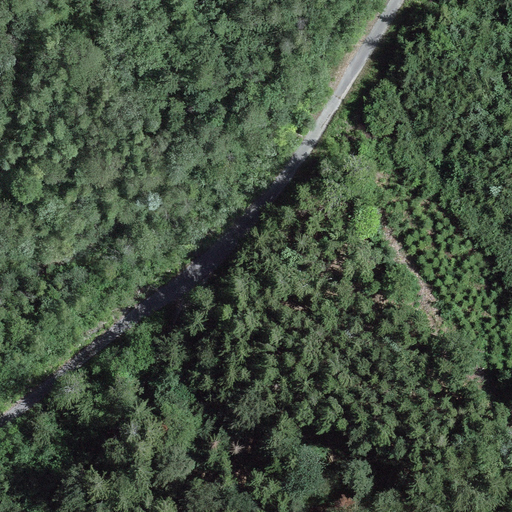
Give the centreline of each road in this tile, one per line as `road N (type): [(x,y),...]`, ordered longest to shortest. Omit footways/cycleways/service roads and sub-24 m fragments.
road 1 (track): [(394,0),(290,172),(244,225),(195,274),(0,424)]
road 2 (track): [(61,511),(195,274)]
